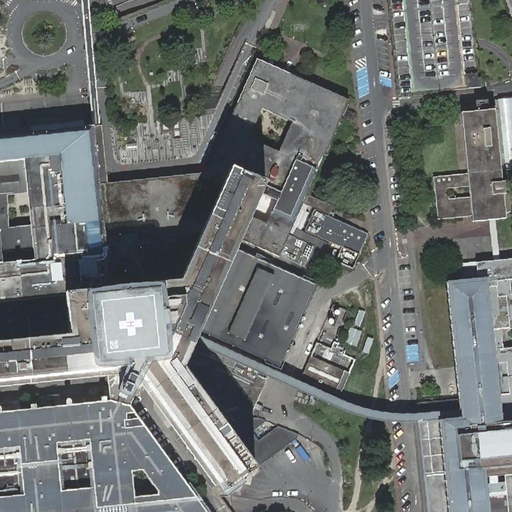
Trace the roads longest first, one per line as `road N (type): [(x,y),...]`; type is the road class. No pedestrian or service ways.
road 1 (unclassified): [(66,13),(30,4),(16,17),(12,37),(29,61),(50,62),(67,51)]
road 2 (unclassified): [(67,51),(191,0)]
